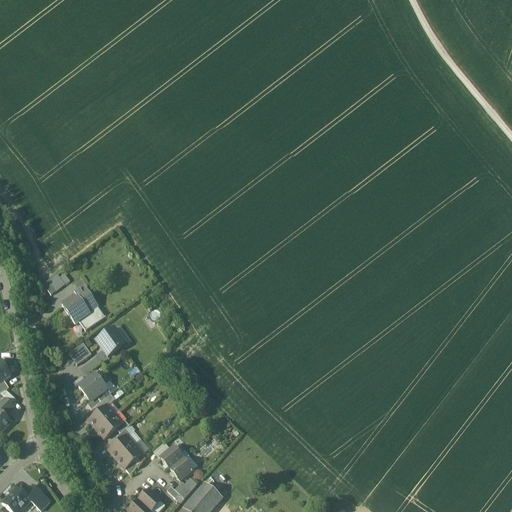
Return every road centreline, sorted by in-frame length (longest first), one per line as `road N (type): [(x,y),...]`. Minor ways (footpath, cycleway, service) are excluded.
road 1 (residential): [(0,276),(42,446)]
road 2 (track): [(412,0),(439,47),(511,131)]
road 3 (residential): [(123,497),(88,451),(67,380)]
